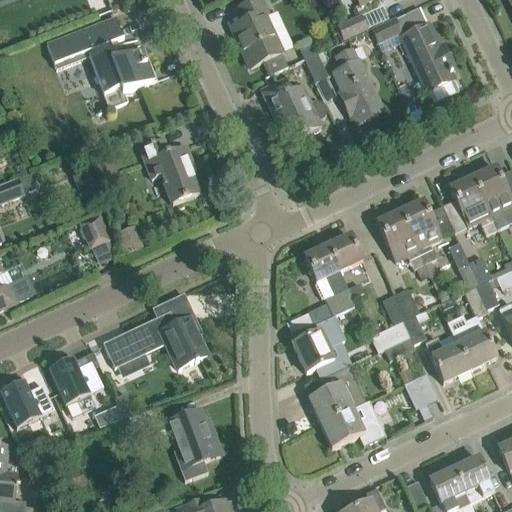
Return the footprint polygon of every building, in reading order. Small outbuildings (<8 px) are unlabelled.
[(76,0),(79,10),(105,5),(104,0),(76,0)] [(244,26),(232,31),(250,71),(264,65),(281,57),(262,17),(267,15),(261,1),(237,12),(244,26)] [(451,73),(454,72),(446,57),(442,59),(428,28),(427,29),(419,11),(371,35),(378,48),(400,38),(427,95),(453,83),(450,77),(452,76),(451,73)] [(337,30),(343,43),(367,32),(361,19),(337,30)] [(122,61),(116,45),(123,42),(116,21),(97,28),(46,48),(56,74),(89,61),(108,112),(127,106),(123,97),(154,85),(141,53),(122,61)] [(334,77),(347,104),(343,106),(349,119),(353,117),(357,128),(382,116),(374,98),(352,52),(335,60),(341,73),(334,77)] [(317,57),(304,62),(315,87),(328,81),(317,57)] [(279,85),(261,94),(278,131),(285,128),(292,143),(309,135),(311,135),(312,136),(314,136),(315,136),(316,135),(318,135),(319,134),(320,133),(321,132),(321,130),(322,129),(326,127),(326,126),(320,129),(318,124),(322,122),(324,120),(326,117),(326,114),(325,112),(324,109),(323,108),(321,106),(319,105),(317,105),(315,105),(312,106),(311,107),(302,90),(291,95),(286,82),(279,85)] [(400,92),(407,107),(415,104),(410,91),(408,92),(407,88),(400,92)] [(152,183),(161,180),(172,209),(199,198),(186,165),(190,163),(184,150),(168,156),(163,143),(139,152),(152,183)] [(94,170),(99,183),(117,176),(112,164),(94,170)] [(497,234),(509,228),(502,215),(511,209),(511,207),(506,195),(504,189),(495,171),(473,182),(490,220),(491,220),(497,234)] [(86,172),(72,177),(81,201),(95,195),(86,172)] [(0,189),(0,207),(36,193),(30,178),(17,184),(17,183),(0,189)] [(473,182),(450,193),(455,204),(468,231),(480,225),(482,230),(481,231),(485,239),(497,234),(491,220),(490,220),(473,182)] [(422,206),(400,216),(430,280),(436,277),(430,265),(436,262),(430,250),(441,244),(422,206)] [(430,280),(400,216),(377,227),(388,251),(395,267),(408,261),(414,273),(416,272),(422,284),(430,280)] [(79,234),(83,243),(86,244),(89,253),(111,244),(100,219),(79,228),(81,233),(79,234)] [(120,233),(125,256),(144,252),(139,229),(120,233)] [(350,240),(328,250),(340,275),(362,264),(350,240)] [(307,317),(313,329),(332,320),(333,321),(356,310),(352,302),(353,302),(348,293),(339,275),(340,275),(328,250),(305,261),(316,286),(324,303),(325,303),(327,307),(307,317)] [(482,262),(468,268),(478,289),(494,282),(511,273),(511,264),(504,268),(505,272),(490,279),(482,262)] [(468,268),(458,273),(468,293),(477,290),(478,289),(468,268)] [(24,283),(0,294),(0,276),(2,276),(0,272),(0,313),(31,299),(24,283)] [(478,289),(477,290),(488,313),(498,309),(496,304),(503,301),(494,282),(478,289)] [(348,293),(353,302),(363,297),(359,288),(348,293)] [(468,295),(464,297),(474,319),(474,320),(476,319),(488,313),(477,290),(468,293),(468,295)] [(408,294),(395,300),(406,323),(414,319),(415,319),(419,317),(408,294)] [(393,329),(402,325),(406,323),(395,300),(382,306),(393,329)] [(511,310),(510,307),(499,313),(504,325),(508,334),(511,343),(511,310)] [(419,317),(415,319),(418,326),(429,321),(425,314),(419,317)] [(178,374),(194,366),(195,367),(199,365),(199,364),(207,360),(191,328),(193,327),(190,320),(175,327),(170,316),(102,347),(114,373),(166,349),(178,374)] [(414,319),(406,323),(402,325),(410,342),(413,349),(426,343),(418,326),(415,319),(414,319)] [(332,320),(313,329),(317,337),(292,349),(306,377),(335,364),(330,352),(344,345),(333,321),(332,320)] [(457,347),(469,374),(496,362),(484,335),(483,336),(478,324),(451,336),(457,347)] [(370,340),(378,357),(384,354),(410,342),(402,325),(393,329),(370,340)] [(410,342),(384,354),(389,365),(415,353),(413,349),(410,342)] [(469,374),(457,347),(442,354),(436,342),(424,348),(430,359),(429,360),(442,387),(469,374)] [(74,364),(49,376),(67,412),(105,393),(92,368),(80,374),(74,364)] [(324,395),(307,403),(319,428),(353,412),(364,407),(347,371),(319,384),(324,395)] [(418,391),(427,409),(438,404),(429,385),(426,378),(415,383),(418,391)] [(26,388),(1,400),(19,436),(57,417),(44,392),(32,399),(26,388)] [(125,397),(114,402),(117,409),(123,422),(124,424),(135,420),(125,397)] [(353,412),(319,428),(331,454),(357,442),(361,451),(384,441),(367,405),(364,407),(353,412)] [(117,409),(94,420),(99,431),(123,422),(117,409)] [(427,409),(418,413),(424,425),(433,421),(427,409)] [(120,426),(125,439),(155,427),(156,427),(151,414),(135,420),(124,424),(120,426)] [(180,422),(167,427),(173,441),(178,454),(173,455),(185,486),(207,477),(202,466),(220,459),(213,440),(209,442),(199,415),(180,422)] [(511,445),(497,452),(506,470),(509,477),(510,476),(511,481),(511,445)] [(28,446),(18,451),(23,460),(33,456),(28,446)] [(0,504),(1,505),(0,511),(36,511),(25,510),(26,506),(14,505),(17,478),(5,477),(8,450),(0,448),(0,504)] [(477,461),(453,473),(469,507),(493,496),(488,486),(489,486),(477,461)] [(79,472),(64,478),(70,495),(85,489),(79,472)] [(459,511),(469,507),(453,473),(429,484),(441,509),(442,511),(459,511)] [(405,491),(414,511),(421,511),(428,509),(417,486),(405,491)] [(356,511),(384,511),(376,493),(361,500),(365,508),(356,511)] [(225,511),(223,505),(205,511),(202,503),(185,509),(185,510),(180,511),(225,511)]
